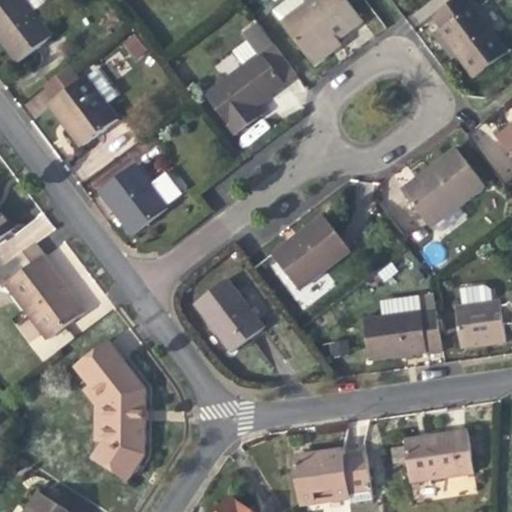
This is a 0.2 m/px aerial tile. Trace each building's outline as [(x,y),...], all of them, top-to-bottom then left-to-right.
[(52,37),(31,9),(23,0),(0,0),(0,39),(17,63),(52,37)] [(23,0),(31,9),(43,0),(23,0)] [(326,49),(338,40),(362,22),(345,0),(311,0),(283,22),(315,65),(330,54),(326,49)] [(452,0),(431,17),(441,30),(474,5),(469,0),(452,0)] [(474,5),(441,30),(439,31),(458,56),(476,79),(510,52),(474,5)] [(452,60),(458,56),(439,31),(434,36),(448,54),(452,60)] [(136,62),(146,53),(134,39),(123,48),(136,62)] [(341,45),(338,40),(326,49),(330,54),(336,49),(341,45)] [(297,76),(273,44),(207,94),(237,134),(264,114),(257,105),(267,98),(297,76)] [(99,65),(86,75),(100,94),(114,84),(99,65)] [(45,85),(56,98),(78,81),(68,67),(45,85)] [(119,119),(100,94),(86,75),(78,81),(56,98),(48,104),(62,121),(67,118),(87,144),(119,119)] [(82,148),(87,144),(67,118),(62,121),(69,130),(82,148)] [(511,124),(496,137),(511,156),(511,124)] [(433,164),(427,169),(431,174),(404,194),(429,227),(485,186),(456,147),(433,164)] [(133,235),(169,207),(138,165),(101,193),(116,213),(133,235)] [(400,189),(404,194),(431,174),(427,169),(400,189)] [(0,239),(14,229),(0,210),(0,239)] [(15,232),(26,248),(54,229),(44,213),(15,232)] [(300,234),(271,256),(298,291),(350,252),(323,217),(300,234)] [(7,286),(43,258),(46,256),(36,243),(0,270),(0,286),(2,289),(7,286)] [(63,283),(43,258),(7,286),(49,340),(85,312),(63,283)] [(264,329),(226,280),(193,305),(230,354),(248,341),(264,329)] [(461,306),(492,302),(490,291),(486,287),(459,291),(461,306)] [(504,327),(501,306),(500,301),(492,302),(461,306),(455,307),(460,349),(484,346),(506,343),(504,327)] [(511,304),(511,303),(501,306),(504,327),(511,325),(511,304)] [(442,351),(436,308),(362,318),(367,361),(404,356),(442,351)] [(93,406),(93,423),(147,421),(147,390),(133,372),(108,341),(74,367),(88,386),(99,401),(93,406)] [(82,391),(93,406),(99,401),(88,386),(82,391)] [(93,440),(100,444),(107,449),(98,464),(127,483),(140,464),(147,453),(147,421),(93,423),(93,440)] [(403,441),(404,448),(407,464),(409,483),(473,474),(467,432),(436,436),(403,441)] [(90,459),(98,464),(107,449),(100,444),(90,459)] [(393,466),(407,464),(404,448),(391,450),(393,466)] [(366,454),(342,457),(341,449),(334,450),(325,452),(326,456),(313,458),(312,454),(293,456),(300,507),(350,500),(349,495),(371,492),(366,454)] [(452,492),(475,491),(474,478),(451,479),(452,492)] [(25,511),(68,511),(39,492),(25,511)] [(249,511),(228,498),(218,511),(249,511)]
